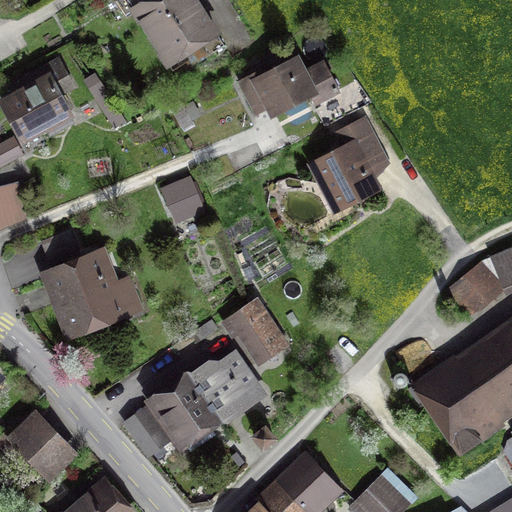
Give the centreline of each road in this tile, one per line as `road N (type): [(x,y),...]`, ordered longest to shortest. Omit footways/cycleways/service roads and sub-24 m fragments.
road 1 (residential): [(220,511),(465,256)]
road 2 (tertiary): [(172,511),(0,326)]
